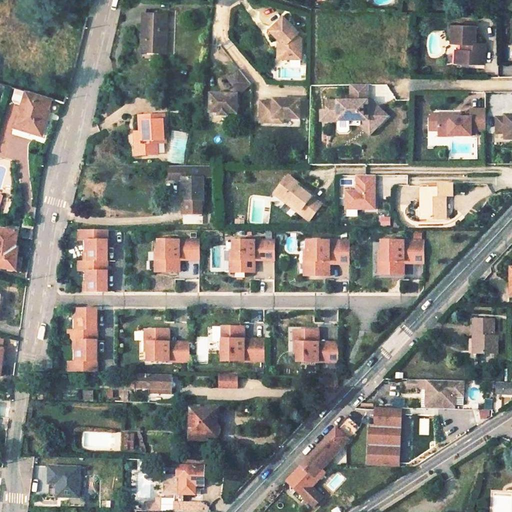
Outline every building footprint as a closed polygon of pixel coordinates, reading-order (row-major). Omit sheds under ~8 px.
[(167,15),(144,14),(143,23),(143,32),(147,33),(146,51),(165,52),(167,15)] [(282,46),(281,52),(278,52),(278,64),(290,64),(290,60),(300,61),(301,43),(297,37),(299,36),(288,17),(271,26),(282,46)] [(476,47),(476,30),(453,29),(453,46),(462,46),(463,54),(457,53),(457,67),(485,67),(485,55),(480,54),(480,47),(476,47)] [(226,111),(235,111),(235,92),(249,82),(240,70),(227,78),(235,89),(230,89),(230,93),(209,91),(208,109),(218,110),(217,113),(226,113),(226,111)] [(366,83),(349,83),(349,100),(325,100),(325,110),(325,120),(336,120),(347,119),(367,119),(375,127),(386,115),(375,105),(366,105),(366,100),(366,83)] [(53,100),(29,93),(18,126),(43,134),(53,100)] [(272,118),(281,118),(296,119),(297,100),(271,98),(271,101),(259,101),(258,122),(272,122),(272,118)] [(453,113),(442,113),(438,117),(438,130),(448,130),(448,135),(470,136),(470,130),(485,130),(485,109),(470,109),(470,117),(460,117),(453,117),(453,113)] [(438,117),(442,113),(434,113),(431,117),(431,130),(438,130),(438,117)] [(164,115),(140,116),(141,132),(142,154),(157,154),(156,142),(166,142),(164,115)] [(347,119),(336,120),(336,127),(338,129),(345,129),(347,126),(347,124),(347,119)] [(347,119),(347,124),(359,124),(369,133),(375,127),(367,119),(347,119)] [(504,133),(504,119),(496,120),(496,134),(504,133)] [(186,177),(186,165),(167,165),(167,178),(182,178),(182,177),(186,177)] [(203,165),(186,165),(186,177),(203,177),(203,165)] [(215,177),(215,165),(203,165),(203,177),(215,177)] [(288,175),(274,193),(283,200),(286,197),(301,209),(299,212),(308,220),(321,203),(302,189),(299,186),(300,184),(288,175)] [(186,177),(182,177),(182,178),(183,193),(186,193),(186,201),(201,200),(203,200),(203,177),(186,177)] [(439,188),(422,187),(422,204),(426,204),(427,217),(445,217),(445,195),(452,195),(452,183),(439,183),(439,188)] [(286,197),(283,200),(299,212),(301,209),(286,197)] [(201,200),(186,201),(183,201),(183,212),(201,212),(201,200)] [(380,225),(391,225),(391,217),(380,216),(380,225)] [(20,227),(0,224),(0,268),(22,271),(24,257),(19,256),(20,248),(17,248),(20,227)] [(94,236),(85,236),(85,240),(105,239),(105,229),(94,229),(94,236)] [(105,239),(85,240),(85,252),(87,252),(87,260),(94,260),(105,260),(105,239)] [(198,239),(158,239),(157,249),(157,270),(178,270),(178,258),(178,245),(181,245),(181,248),(188,249),(188,258),(198,258),(198,239)] [(253,240),(232,240),(232,250),(232,271),(253,271),(253,259),(253,240)] [(258,246),(258,240),(253,240),(253,259),(263,259),(263,246),(258,246)] [(273,240),(258,240),(258,246),(263,246),(263,259),(273,259),(273,240)] [(336,250),(336,240),(306,241),(306,252),(307,276),(329,275),(329,263),(328,250),(336,250)] [(328,250),(329,263),(348,262),(348,259),(339,259),(339,240),(336,240),(336,250),(328,250)] [(348,259),(348,240),(339,240),(339,259),(348,259)] [(422,240),(380,241),(380,251),(381,274),(402,274),(402,262),(402,250),(413,250),(413,262),(422,261),(422,240)] [(178,245),(178,258),(188,258),(188,249),(181,248),(181,245),(178,245)] [(402,250),(402,262),(413,262),(413,250),(402,250)] [(87,260),(82,260),(77,260),(77,268),(85,268),(94,268),(94,260),(87,260)] [(94,268),(85,268),(85,271),(105,271),(105,260),(94,260),(94,268)] [(105,271),(85,271),(85,283),(87,283),(87,291),(105,291),(105,271)] [(96,309),(78,309),(78,317),(75,317),(75,329),(95,329),(96,309)] [(494,320),(474,320),(473,339),(477,339),(477,353),(497,353),(497,336),(494,336),(494,320)] [(242,327),(221,327),(221,361),(251,361),(250,350),(242,350),(242,339),(242,327)] [(95,329),(75,329),(75,332),(84,332),(84,340),(95,340),(95,329)] [(167,329),(147,330),(147,361),(168,361),(168,342),(167,329)] [(317,330),(296,330),(296,352),(296,362),(317,362),(317,343),(317,330)] [(84,332),(75,332),(67,332),(67,340),(72,340),(77,340),(84,340),(84,332)] [(253,361),(253,339),(242,339),(242,350),(250,350),(251,361),(253,361)] [(262,361),(262,339),(253,339),(253,361),(262,361)] [(77,348),(75,348),(75,361),(94,361),(95,340),(84,340),(77,340),(77,348)] [(168,342),(168,361),(178,361),(178,342),(168,342)] [(188,361),(188,342),(178,342),(178,361),(188,361)] [(337,361),(337,342),(327,343),(327,361),(337,361)] [(327,361),(327,343),(317,343),(317,362),(327,361)] [(94,361),(75,361),(74,363),(84,364),(83,372),(94,372),(94,361)] [(84,364),(74,363),(66,363),(66,371),(83,372),(84,364)] [(173,375),(136,374),(136,376),(136,387),(173,389),(173,375)] [(238,376),(219,375),(219,387),(238,388),(238,376)] [(338,378),(319,377),(319,383),(325,383),(325,386),(337,386),(338,385),(338,378)] [(398,380),(388,379),(387,389),(397,389),(398,380)] [(463,382),(408,381),(408,389),(426,390),(426,406),(454,407),(454,397),(463,397),(463,382)] [(511,383),(498,383),(497,393),(511,393),(511,383)] [(94,401),(94,390),(82,390),(82,401),(94,401)] [(217,409),(191,408),(190,439),(207,440),(207,435),(215,435),(217,434),(218,433),(218,431),(218,429),(218,426),(217,425),(217,409)] [(370,425),(368,466),(399,467),(402,408),(394,409),(376,408),(376,414),(368,411),(363,422),(370,425)] [(491,418),(490,409),(480,410),(481,419),(491,418)] [(330,437),(302,466),(311,474),(318,466),(322,470),(350,440),(349,439),(360,427),(349,417),(330,437)] [(123,431),(120,450),(133,452),(136,432),(123,431)] [(205,461),(181,460),(181,465),(166,465),(165,493),(174,494),(173,511),(179,511),(180,503),(183,503),(184,494),(195,494),(196,486),(204,486),(205,461)] [(81,498),(82,465),(48,465),(48,486),(51,486),(51,497),(81,498)] [(287,482),(304,497),(314,507),(323,498),(312,488),(325,473),(322,470),(318,466),(311,474),(302,466),(292,477),(287,482)] [(172,509),(172,500),(162,500),(162,509),(172,509)] [(183,503),(180,503),(179,511),(201,511),(202,503),(183,503)]
